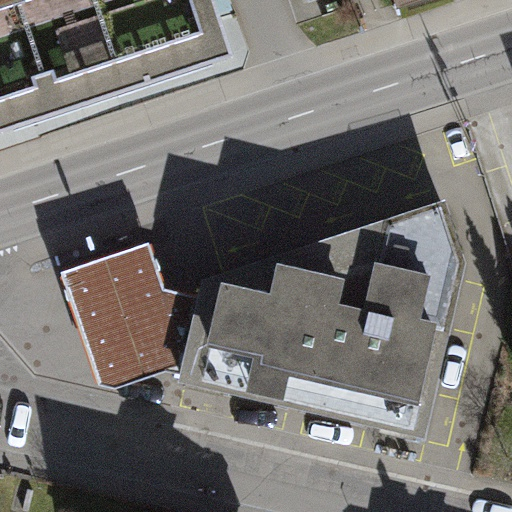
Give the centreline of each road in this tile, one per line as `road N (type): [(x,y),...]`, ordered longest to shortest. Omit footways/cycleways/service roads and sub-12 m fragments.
road 1 (primary): [(0,214),(511,46)]
road 2 (residential): [(0,387),(42,430),(406,511)]
